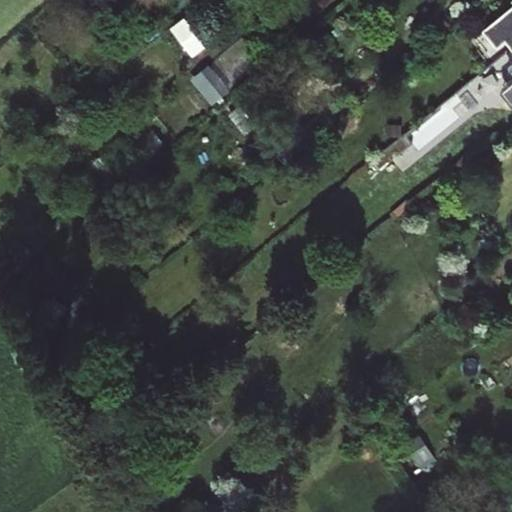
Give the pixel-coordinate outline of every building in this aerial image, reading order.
[(511,8),(487,31),(498,45),(506,38),(511,45),(511,8)] [(197,75),(218,102),(263,69),(242,41),(197,75)] [(147,51),(121,72),(130,83),(156,62),(147,51)] [(502,63),(485,75),(493,86),(510,74),(502,63)] [(184,113),(178,106),(159,121),(165,129),(184,113)] [(420,135),(432,124),(439,132),(451,121),(440,108),(415,130),(420,135)] [(293,117),(282,126),(300,150),(331,125),(322,114),(303,130),(293,117)]
